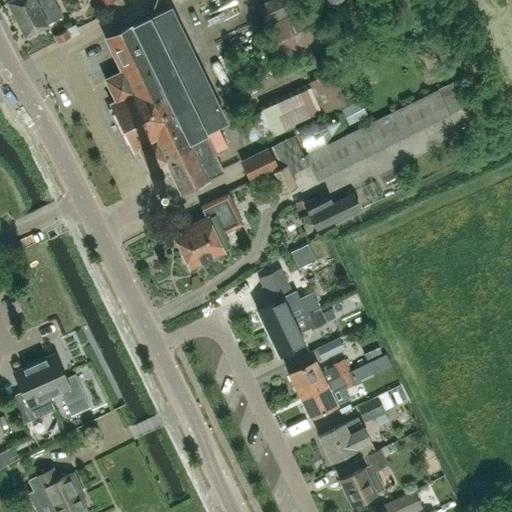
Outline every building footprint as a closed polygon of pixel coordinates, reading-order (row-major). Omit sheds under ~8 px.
[(6,0),(24,35),(47,24),(46,23),(61,16),(53,0),(6,0)] [(292,0),(268,0),(255,7),(265,27),(281,61),(317,43),(301,9),(298,11),(292,0)] [(133,150),(139,147),(149,169),(165,161),(180,191),(223,170),(214,152),(227,147),(216,125),(225,121),(170,7),(148,17),(105,38),(121,71),(105,79),(116,100),(110,103),(133,150)] [(53,35),(56,42),(57,43),(77,33),(74,25),(53,35)] [(293,95),(305,122),(345,103),(331,71),(303,84),(305,89),(293,95)] [(293,136),(267,148),(240,161),(249,179),(250,180),(272,170),(283,193),(296,186),(290,174),(307,166),(307,165),(308,165),(316,182),(449,114),(446,106),(459,100),(450,83),(437,89),(303,156),(293,136)] [(371,200),(381,195),(374,181),(365,186),(371,200)] [(326,191),(301,203),(315,231),(361,209),(352,193),(331,203),(326,191)] [(241,224),(227,193),(208,202),(213,214),(173,233),(189,266),(221,250),(230,246),(224,232),(241,224)] [(317,235),(290,243),(299,270),(326,261),(317,235)] [(290,289),(280,268),(258,279),(269,299),(290,289)] [(298,302),(287,308),(281,297),(256,309),(267,332),(318,307),(310,292),(296,299),(298,302)] [(325,322),(318,307),(267,332),(278,355),(304,342),(299,332),(309,327),(310,329),(325,322)] [(320,360),(338,351),(334,341),(315,350),(320,360)] [(382,356),(379,348),(364,355),(368,363),(382,356)] [(54,354),(33,363),(48,396),(59,391),(65,404),(84,395),(74,373),(65,378),(54,354)] [(331,366),(320,372),(314,360),(287,373),(298,395),(325,382),(348,370),(342,358),(330,364),(331,366)] [(48,396),(33,363),(12,372),(23,396),(14,401),(24,422),(43,414),(37,401),(48,396)] [(348,370),(325,382),(298,395),(309,417),(336,404),(330,392),(341,387),(342,388),(354,383),(348,370)] [(361,403),(376,396),(371,385),(356,392),(361,403)] [(376,396),(361,403),(357,405),(365,421),(407,401),(399,385),(376,396)] [(416,399),(396,406),(401,420),(421,413),(416,399)] [(343,423),(318,435),(330,460),(355,448),(369,441),(357,417),(343,423)] [(0,458),(2,462),(19,452),(11,440),(0,446),(0,458)] [(367,465),(362,467),(339,479),(351,504),(384,488),(375,470),(387,464),(379,448),(362,456),(367,465)] [(28,479),(34,491),(28,494),(36,511),(86,511),(80,497),(83,496),(80,488),(72,472),(57,479),(52,468),(28,479)] [(379,505),(382,511),(380,511),(410,511),(421,507),(413,489),(394,498),(379,505)]
